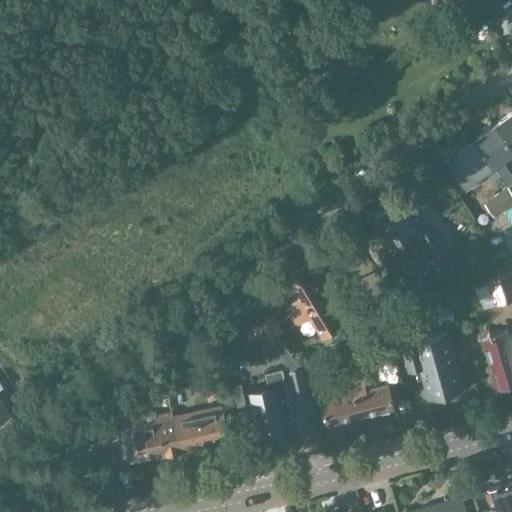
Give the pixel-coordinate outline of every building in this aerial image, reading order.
[(431,56),(446,46),(439,35),(424,45),(431,56)] [(511,111),(493,125),(511,150),(511,111)] [(493,125),(473,139),(492,165),(498,173),(507,186),(507,187),(511,183),(511,176),(507,170),(508,169),(500,159),(511,150),(493,125)] [(460,163),(451,169),(465,189),(474,182),(472,179),(485,170),(491,178),(498,173),(492,165),(473,139),(453,154),(460,163)] [(511,192),(507,187),(507,186),(484,203),(494,217),(511,203),(511,192)] [(368,216),(387,248),(419,230),(400,197),(368,216)] [(421,235),(434,257),(444,251),(430,229),(421,235)] [(285,305),(291,315),(324,295),(306,266),(286,278),(298,297),(285,305)] [(487,284),(496,303),(511,297),(511,273),(511,272),(488,280),(487,284)] [(324,295),(291,315),(297,326),(311,318),(323,337),(337,328),(342,325),(324,295)] [(260,323),(265,331),(278,323),(273,315),(260,323)] [(278,323),(265,331),(270,339),(273,337),(283,330),(278,323)] [(337,328),(323,337),(328,346),(343,338),(337,328)] [(493,385),(497,392),(507,385),(507,382),(511,380),(511,338),(507,328),(489,332),(482,339),(490,366),(493,385)] [(421,368),(429,398),(461,390),(445,333),(415,341),(415,339),(401,343),(409,372),(421,368)] [(353,345),(367,361),(378,352),(365,336),(353,345)] [(354,354),(351,340),(334,344),(337,358),(354,354)] [(190,346),(195,361),(210,357),(205,341),(190,346)] [(184,344),(171,348),(175,358),(187,354),(184,344)] [(293,354),(283,360),(289,370),(299,364),(293,354)] [(360,416),(351,378),(362,375),(362,373),(359,374),(358,369),(349,371),(347,364),(340,365),(342,373),(339,373),(341,379),(338,379),(343,396),(320,402),(326,424),(360,416)] [(286,385),(282,369),(264,374),(267,388),(245,393),(255,432),(284,426),(284,421),(294,418),(290,402),(286,385)] [(287,372),(292,394),(307,390),(301,369),(287,372)] [(366,391),(362,375),(351,378),(360,416),(394,407),(388,385),(366,391)] [(144,377),(131,381),(135,394),(148,390),(144,377)] [(0,424),(12,416),(0,398),(0,424)] [(222,404),(176,415),(184,450),(230,440),(222,404)] [(106,410),(92,413),(96,435),(110,432),(106,410)] [(184,450),(176,415),(173,416),(172,412),(156,415),(155,412),(137,416),(138,422),(130,424),(139,461),(184,450)] [(511,511),(511,479),(485,488),(491,508),(484,510),(484,511),(511,511)] [(416,511),(479,511),(474,511),(465,511),(461,495),(415,508),(416,511)]
